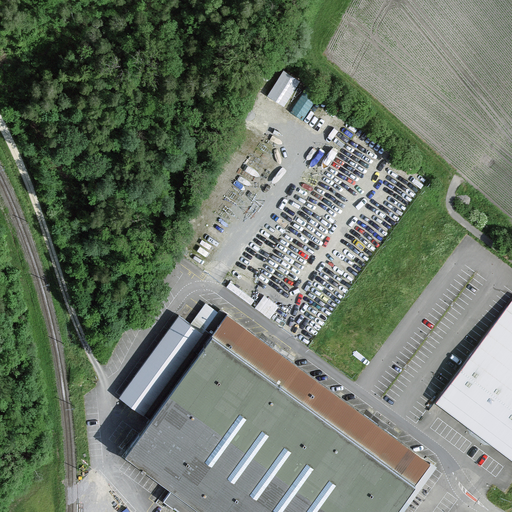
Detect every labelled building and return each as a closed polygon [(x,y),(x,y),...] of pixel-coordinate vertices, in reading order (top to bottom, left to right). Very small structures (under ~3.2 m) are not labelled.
[(269,98),(287,107),(300,79),(282,70),(269,98)] [(308,86),(291,110),(304,119),(320,94),(308,86)] [(227,289),(251,307),(254,302),(230,283),(227,289)] [(278,308),(263,297),(254,309),(269,320),(278,308)] [(511,459),(511,299),(435,402),(511,459)] [(392,511),(427,465),(207,302),(190,325),(178,317),(118,398),(148,420),(123,454),(172,490),(163,501),(178,511),(392,511)]
